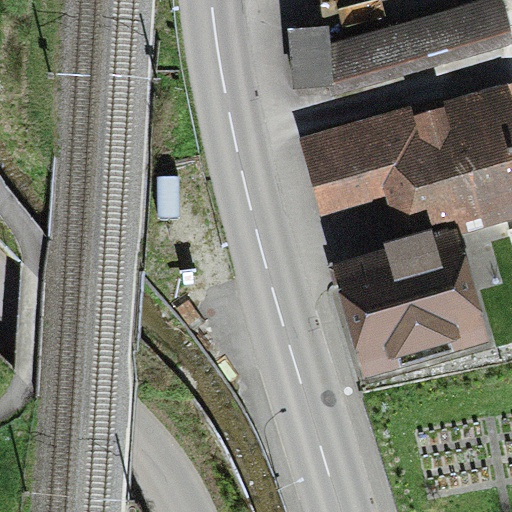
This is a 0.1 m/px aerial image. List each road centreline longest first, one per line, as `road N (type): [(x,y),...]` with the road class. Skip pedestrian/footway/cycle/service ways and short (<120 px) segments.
road 1 (secondary): [(211,0),(260,239),(342,511)]
road 2 (residential): [(184,511),(138,440),(0,296)]
